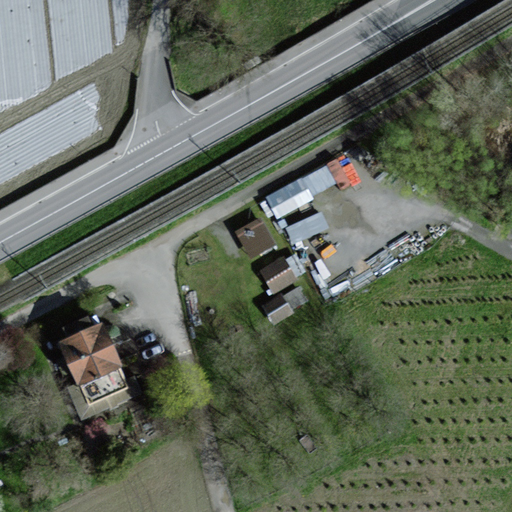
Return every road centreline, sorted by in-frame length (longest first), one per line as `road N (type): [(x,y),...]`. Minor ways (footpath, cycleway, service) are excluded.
road 1 (track): [(511,35),(0,330)]
road 2 (secondary): [(0,241),(432,0)]
road 3 (unclassified): [(152,247),(225,511)]
